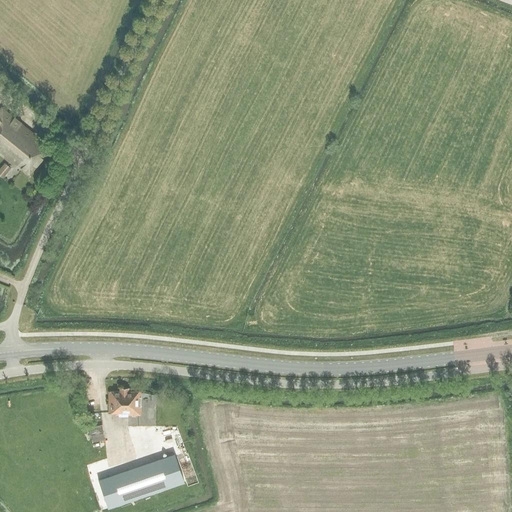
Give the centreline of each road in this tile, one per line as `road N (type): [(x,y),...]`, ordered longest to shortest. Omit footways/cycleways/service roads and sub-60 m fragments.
road 1 (unclassified): [(0,375),(101,365),(326,385),(511,365)]
road 2 (primary): [(0,353),(101,349),(349,369),(511,351)]
